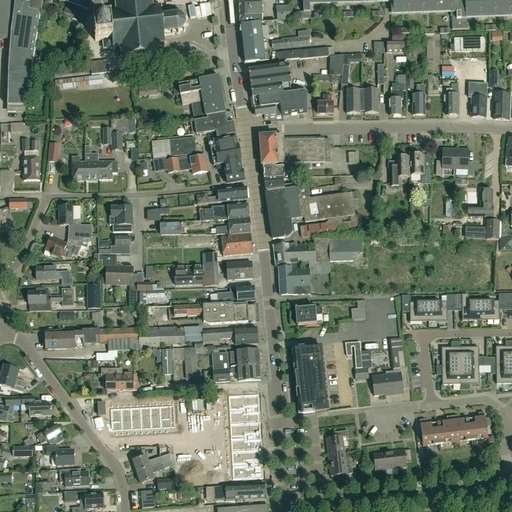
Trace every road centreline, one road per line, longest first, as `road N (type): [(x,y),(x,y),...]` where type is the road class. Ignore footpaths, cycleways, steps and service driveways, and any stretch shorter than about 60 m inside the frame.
road 1 (residential): [(288,506),(253,184)]
road 2 (residential): [(511,130),(244,129)]
road 3 (residential): [(288,506),(470,489),(511,473)]
road 4 (residential): [(124,511),(114,467),(24,345),(0,334)]
road 5 (residential): [(136,195),(46,197),(19,261),(0,276)]
road 6 (residential): [(431,407),(422,334),(511,333)]
road 7 (residential): [(511,467),(504,416),(485,400),(431,407)]
road 8 (residential): [(244,129),(226,0)]
